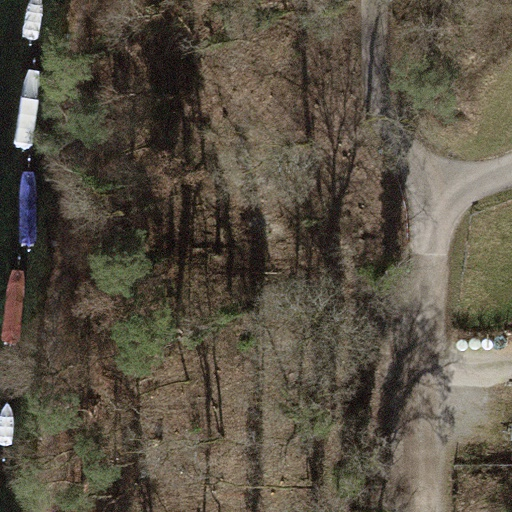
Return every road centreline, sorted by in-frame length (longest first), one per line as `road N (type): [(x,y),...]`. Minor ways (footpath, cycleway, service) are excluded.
road 1 (track): [(444,187),(421,511)]
road 2 (track): [(374,0),(386,126),(425,177),(444,187)]
